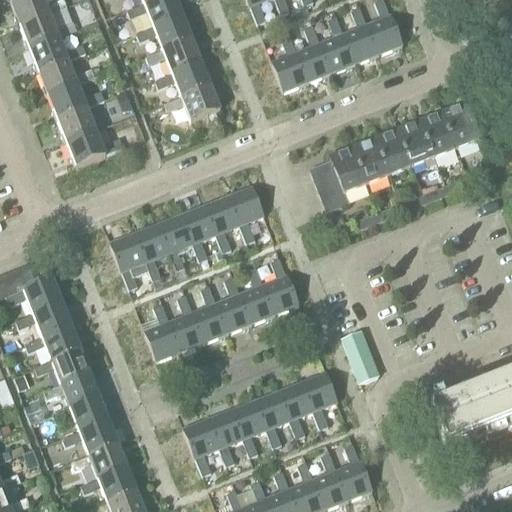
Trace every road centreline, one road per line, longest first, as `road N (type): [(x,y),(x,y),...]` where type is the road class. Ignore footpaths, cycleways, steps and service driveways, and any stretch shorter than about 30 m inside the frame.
road 1 (residential): [(39,229),(511,50)]
road 2 (residential): [(511,314),(469,217),(344,267)]
road 3 (residential): [(409,511),(376,435),(374,393),(390,387)]
road 4 (residential): [(390,387),(511,338)]
road 5 (residential): [(344,267),(390,387)]
